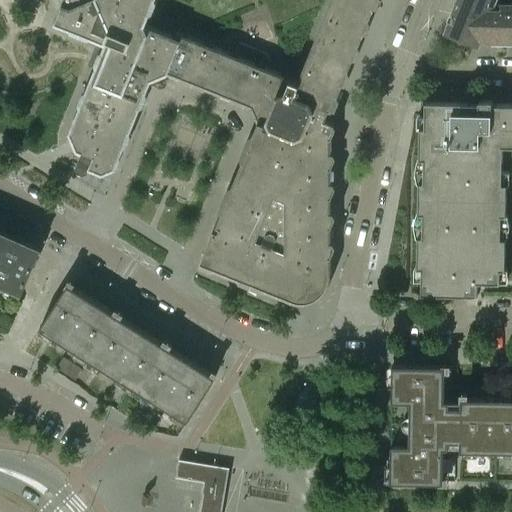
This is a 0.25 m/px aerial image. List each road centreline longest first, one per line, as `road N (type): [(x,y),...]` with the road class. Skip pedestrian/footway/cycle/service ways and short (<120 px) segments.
road 1 (residential): [(171,292),(247,117),(163,85),(112,202),(79,239)]
road 2 (residential): [(348,315),(385,103),(398,70)]
road 3 (residential): [(348,315),(328,338),(295,348),(229,327),(171,292)]
road 4 (residential): [(348,315),(511,317)]
